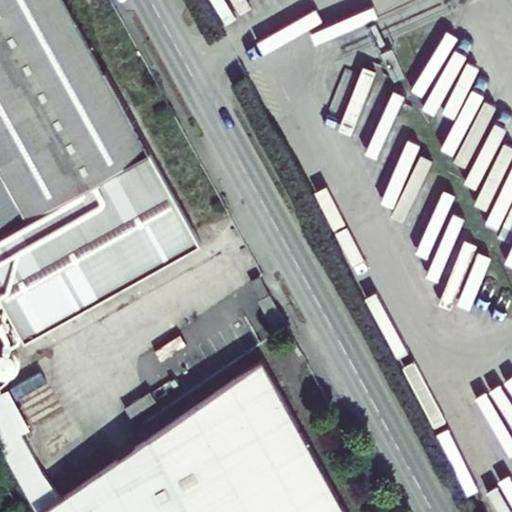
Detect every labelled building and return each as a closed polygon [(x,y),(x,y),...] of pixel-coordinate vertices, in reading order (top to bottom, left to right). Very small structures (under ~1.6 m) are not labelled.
[(0,0),(0,305),(21,343),(197,245),(102,72),(99,73),(58,0),(0,0)] [(220,0),(229,17),(262,0),(220,0)] [(268,302),(260,287),(252,292),(260,306),(268,302)] [(283,329),(269,304),(258,311),(272,336),(283,329)] [(0,446),(34,507),(36,511),(344,511),(262,363),(55,494),(0,404),(0,446)]
